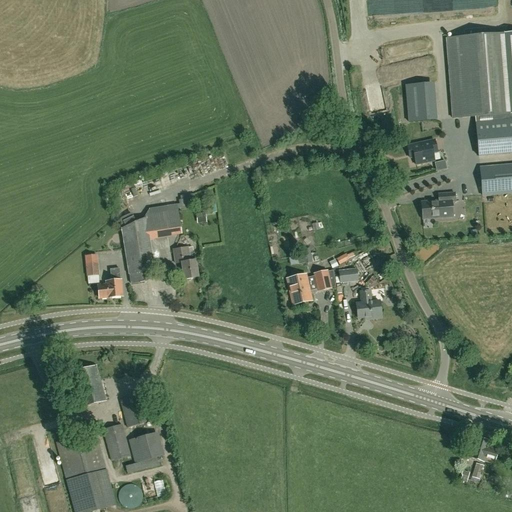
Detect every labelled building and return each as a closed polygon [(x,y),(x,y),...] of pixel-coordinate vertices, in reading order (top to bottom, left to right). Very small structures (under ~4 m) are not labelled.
[(475,117),(478,157),(511,154),(511,33),(446,39),(453,119),(475,117)] [(412,42),(413,51),(422,50),(421,41),(412,42)] [(407,147),(410,158),(414,157),(416,165),(434,161),(433,153),(437,152),(434,141),(407,147)] [(511,165),(480,169),(482,196),(511,193),(511,165)] [(422,220),(432,219),(453,217),(451,202),(455,202),(454,193),(438,195),(438,202),(421,203),(421,206),(420,207),(420,213),(422,215),(422,220)] [(149,210),(145,219),(121,230),(129,276),(129,275),(131,284),(146,282),(144,272),(153,271),(148,238),(171,234),(166,208),(149,210)] [(197,224),(206,223),(204,210),(198,210),(198,214),(196,215),(197,224)] [(184,280),(198,278),(195,261),(193,255),(188,256),(187,248),(173,251),(175,265),(181,264),(184,280)] [(312,263),(309,251),(301,253),(304,265),(312,263)] [(364,259),(369,268),(376,264),(372,255),(364,259)] [(98,275),(97,256),(85,257),(87,276),(98,275)] [(346,256),(337,261),(339,265),(348,260),(346,256)] [(99,299),(122,297),(120,280),(119,269),(110,270),(111,282),(105,282),(105,286),(98,286),(99,299)] [(314,274),(318,291),(318,292),(330,288),(335,288),(332,269),(326,270),(314,274)] [(340,284),(358,282),(356,269),(338,271),(340,284)] [(365,282),(369,286),(376,279),(372,275),(365,282)] [(293,305),(311,301),(305,276),(287,280),(293,305)] [(370,320),(381,319),(379,302),(371,303),(370,292),(360,293),(361,304),(356,305),(358,319),(370,317),(370,320)] [(96,367),(71,374),(81,408),(106,401),(96,367)] [(145,394),(121,401),(127,428),(152,421),(145,394)] [(121,425),(103,430),(111,462),(130,457),(121,425)] [(95,432),(56,443),(67,481),(75,511),(92,511),(116,506),(106,471),(95,432)] [(158,433),(128,441),(135,464),(164,456),(158,433)] [(495,460),(497,451),(487,448),(489,442),(476,438),(470,458),(483,462),(484,457),(495,460)] [(480,480),(484,467),(475,464),(471,477),(480,480)] [(139,489),(135,486),(130,485),(126,486),(122,489),(119,492),(118,497),(119,502),(122,506),(126,508),(130,509),(135,508),(139,506),(141,502),(142,497),(141,492),(139,489)]
